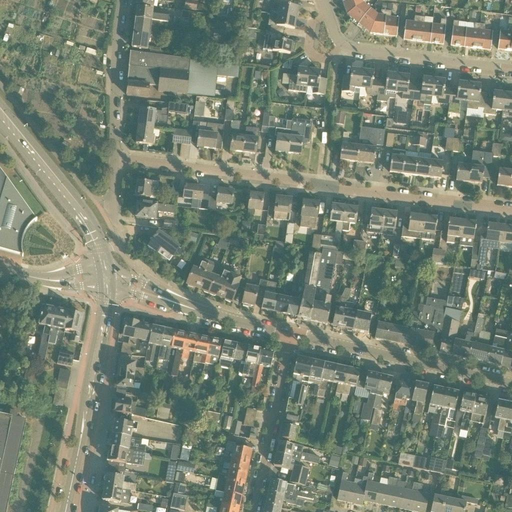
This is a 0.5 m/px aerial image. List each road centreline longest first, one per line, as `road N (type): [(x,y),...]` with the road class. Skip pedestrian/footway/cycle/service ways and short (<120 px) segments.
road 1 (residential): [(511,212),(114,157)]
road 2 (tertiary): [(511,387),(290,335)]
road 3 (tertiary): [(65,511),(107,290)]
road 4 (residential): [(511,70),(345,49),(321,0)]
road 5 (tertiary): [(0,112),(75,206),(103,268)]
road 6 (residential): [(290,335),(251,511)]
road 7 (residential): [(114,157),(123,0)]
road 8 (tertiary): [(290,335),(168,300)]
